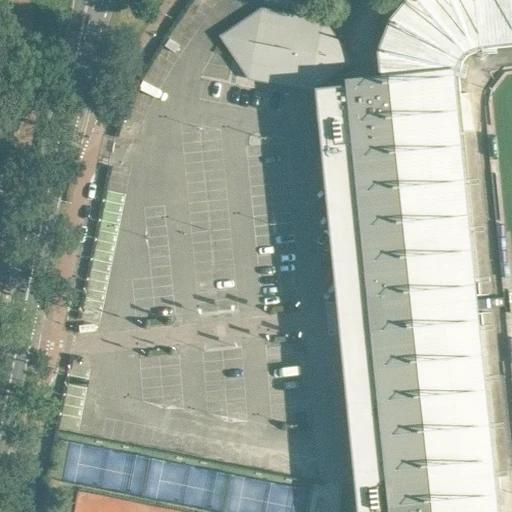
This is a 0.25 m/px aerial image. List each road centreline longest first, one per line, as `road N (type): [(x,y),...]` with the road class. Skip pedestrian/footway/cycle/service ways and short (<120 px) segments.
road 1 (unclassified): [(15,0),(28,116),(0,263)]
road 2 (unclassified): [(56,335),(58,293),(97,138),(62,123)]
road 3 (tertiary): [(18,327),(62,123)]
road 4 (unclassified): [(15,511),(56,335)]
road 5 (tertiary): [(62,123),(90,0)]
